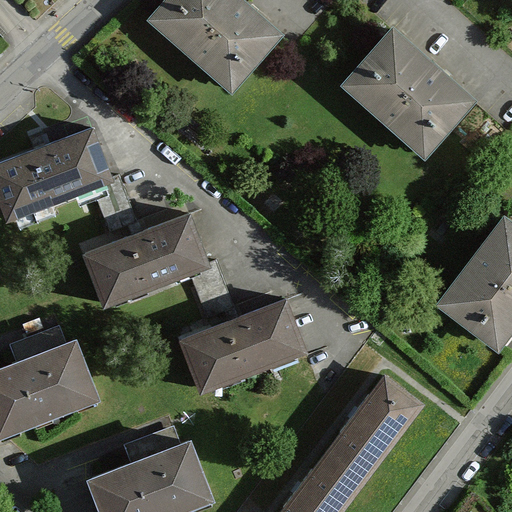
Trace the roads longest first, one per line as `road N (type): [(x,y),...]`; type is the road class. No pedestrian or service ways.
road 1 (unknown): [(43,51),(325,305)]
road 2 (residential): [(413,511),(511,381)]
road 3 (residential): [(100,0),(0,89)]
